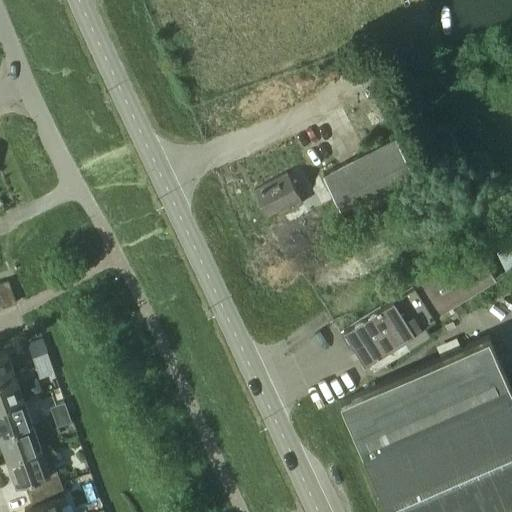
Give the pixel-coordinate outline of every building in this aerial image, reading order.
[(395,136),(322,174),(345,217),(418,179),(395,136)] [(287,172),(253,190),(266,214),(278,208),(280,213),(302,202),(287,172)] [(511,244),(496,252),(506,273),(511,270),(511,244)] [(414,283),(343,327),(364,361),(435,317),(434,316),(495,277),(476,246),(415,283),(414,283)] [(338,252),(307,271),(324,298),(355,279),(338,252)] [(16,302),(8,279),(0,282),(0,296),(4,307),(16,302)] [(362,289),(335,305),(342,317),(369,301),(362,289)] [(511,511),(511,388),(488,334),(340,400),(389,511),(511,511)] [(0,380),(16,375),(7,350),(0,352),(0,380)] [(36,367),(50,362),(47,351),(32,357),(36,367)] [(39,377),(54,372),(50,362),(36,367),(39,377)] [(16,375),(0,380),(0,407),(24,399),(16,375)] [(24,399),(0,407),(0,434),(33,423),(24,399)] [(64,399),(49,404),(52,415),(67,409),(64,399)] [(67,409),(52,415),(56,425),(71,420),(67,409)] [(33,423),(0,434),(0,440),(7,460),(41,447),(33,423)] [(41,447),(7,460),(16,485),(24,482),(28,494),(61,482),(56,469),(50,471),(41,447)] [(25,511),(64,511),(59,496),(65,494),(61,482),(28,494),(32,505),(24,507),(25,511)]
